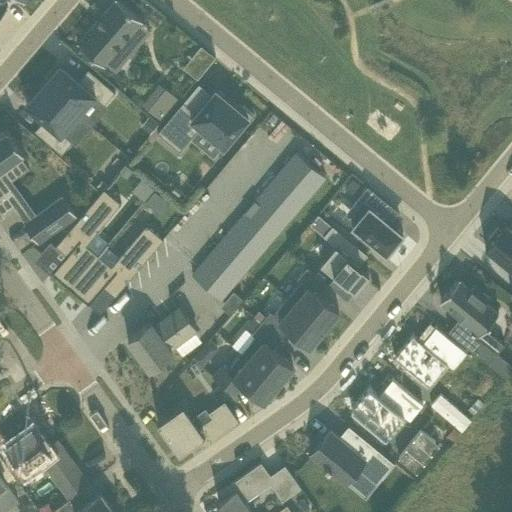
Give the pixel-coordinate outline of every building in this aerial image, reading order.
[(120,0),(113,0),(78,42),(103,64),(106,61),(115,69),(132,49),(123,41),(142,19),(120,0)] [(179,65),(195,76),(212,54),(196,42),(179,65)] [(60,62),(43,82),(78,112),(85,104),(94,94),(96,95),(104,103),(105,102),(110,96),(115,90),(88,67),(79,78),(60,62)] [(160,119),(178,97),(160,81),(142,103),(160,119)] [(75,116),(78,112),(43,82),(42,83),(25,103),(44,119),(35,129),(61,152),(68,145),(71,141),(72,140),(62,131),(75,116)] [(240,102),(239,101),(236,104),(227,96),(216,87),(211,92),(196,111),(185,102),(183,100),(157,131),(180,150),(190,137),(201,125),(223,144),(224,144),(226,142),(234,132),(237,134),(245,125),(254,114),(240,102)] [(5,213),(4,212),(21,200),(0,170),(0,168),(24,151),(7,128),(0,132),(0,209),(4,214),(5,213)] [(325,177),(295,151),(191,272),(221,298),(325,177)] [(53,270),(72,285),(96,256),(84,245),(125,197),(108,183),(57,242),(68,252),(53,270)] [(387,201),(368,184),(351,203),(362,212),(353,224),(380,246),(379,247),(387,254),(397,242),(395,241),(403,232),(378,211),(387,201)] [(62,193),(23,221),(38,241),(77,213),(62,193)] [(109,267),(96,256),(72,285),(90,301),(105,283),(116,293),(167,233),(150,218),(109,267)] [(511,229),(503,223),(497,230),(495,228),(487,238),(489,240),(483,247),(511,271),(511,229)] [(325,236),(337,246),(323,263),(325,265),(323,267),(334,276),(336,274),(357,291),(371,274),(362,267),(364,266),(362,264),(369,255),(334,226),(325,236)] [(301,279),(287,296),(327,328),(336,317),(333,315),(338,309),(318,292),(326,281),(307,265),(298,276),(301,279)] [(511,370),(494,355),(497,351),(504,343),(485,326),(498,310),(486,299),(489,296),(474,284),(471,287),(458,277),(440,298),(460,315),(448,329),(507,378),(511,372),(511,370)] [(233,289),(224,300),(233,308),(242,297),(233,289)] [(317,340),(327,328),(287,296),(274,312),(270,309),(261,321),(280,337),(289,326),(309,344),(315,337),(317,340)] [(154,325),(151,321),(128,338),(149,367),(172,351),(171,348),(198,329),(181,305),(154,325)] [(272,347),(280,337),(261,321),(251,332),(255,335),(241,351),(281,384),(290,372),(287,370),(292,364),(272,347)] [(453,367),(468,350),(435,323),(422,339),(413,332),(393,356),(429,386),(448,363),(453,367)] [(271,395),(281,384),(241,351),(228,367),(222,363),(213,374),(234,392),(243,382),(263,399),(269,393),(271,395)] [(349,408),(386,438),(405,415),(410,419),(424,402),(392,375),(379,391),(369,384),(349,408)] [(472,412),(441,387),(431,398),(462,424),(472,412)] [(175,449),(177,448),(179,452),(190,444),(195,452),(239,420),(224,399),(209,410),(212,415),(199,425),(192,415),(183,403),(157,421),(176,447),(174,448),(175,449)] [(89,483),(84,475),(57,439),(47,446),(32,425),(6,444),(25,470),(42,459),(70,498),(73,496),(89,483)] [(326,463),(324,465),(328,469),(330,466),(345,479),(357,464),(376,480),(393,460),(355,428),(344,440),(338,434),(329,428),(311,450),(326,463)] [(400,459),(418,475),(441,448),(423,432),(400,459)] [(226,494),(221,498),(218,500),(226,511),(252,511),(245,500),(270,482),(282,499),(301,486),(285,463),(270,473),(261,460),(222,488),(226,494)] [(0,511),(1,511),(18,501),(0,475),(0,511)] [(70,498),(53,510),(50,511),(115,511),(101,492),(80,506),(73,496),(70,498)] [(294,511),(287,502),(272,511),(294,511)]
